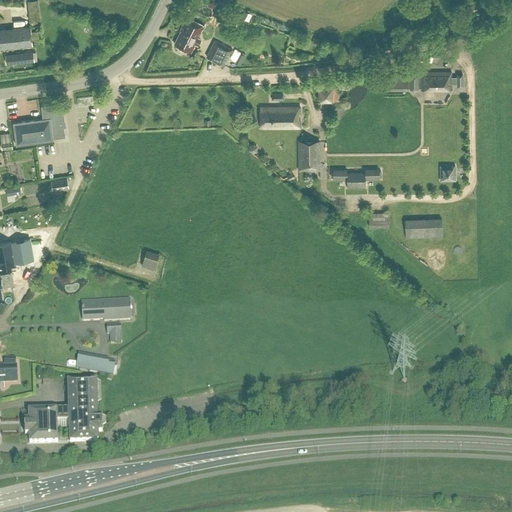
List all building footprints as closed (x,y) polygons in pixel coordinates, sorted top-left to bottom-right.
[(198,37),(205,25),(187,16),(181,29),(182,30),(175,43),(191,51),(195,43),(198,45),(201,39),(198,37)] [(0,47),(33,44),(31,25),(0,28),(0,47)] [(206,56),(222,63),(230,47),(214,39),(206,56)] [(34,60),(33,51),(12,53),(13,62),(34,60)] [(420,70),(409,70),(409,85),(420,86),(420,70)] [(451,83),(451,76),(451,71),(421,71),(421,89),(451,88),(451,83)] [(457,76),(451,76),(451,83),(457,83),(457,86),(463,86),(462,73),(457,73),(457,76)] [(386,76),(387,90),(406,89),(406,76),(386,76)] [(319,100),(332,100),(332,83),(318,83),(319,100)] [(97,104),(104,103),(103,95),(78,98),(79,104),(97,101),(97,104)] [(16,145),(54,140),(53,138),(65,136),(61,102),(41,105),(43,118),(13,122),(16,145)] [(260,107),(260,128),(300,127),(300,106),(260,107)] [(9,133),(0,134),(0,140),(1,151),(12,149),(9,133)] [(299,170),(320,169),(319,140),(298,141),(299,170)] [(440,180),(455,180),(455,165),(440,165),(440,180)] [(332,178),(346,178),(347,178),(347,171),(347,168),(332,168),(332,170),(331,170),(331,175),(332,175),(332,178)] [(365,171),(365,178),(379,178),(379,175),(380,175),(380,170),(379,170),(379,168),(365,168),(365,171)] [(365,171),(347,171),(347,178),(346,178),(346,186),(364,186),(364,178),(365,178),(365,171)] [(68,186),(67,178),(51,180),(53,189),(68,186)] [(7,194),(21,192),(19,186),(5,188),(7,194)] [(388,212),(369,213),(369,225),(388,225),(388,212)] [(22,261),(18,239),(6,242),(0,243),(0,267),(11,266),(10,263),(22,261)] [(154,269),(158,255),(146,252),(142,265),(154,269)] [(3,286),(14,284),(24,282),(23,278),(21,270),(1,274),(0,274),(0,296),(2,296),(0,287),(3,286)] [(104,322),(130,321),(129,301),(82,304),(83,322),(104,321),(104,322)] [(120,326),(105,327),(105,335),(121,335),(120,326)] [(115,364),(108,363),(79,358),(76,370),(100,374),(100,377),(105,378),(106,375),(113,376),(115,364)] [(3,360),(3,366),(0,366),(0,383),(5,383),(17,383),(16,360),(3,360)] [(59,383),(48,380),(45,392),(57,395),(59,383)] [(98,442),(98,433),(102,433),(102,419),(98,419),(96,382),(68,383),(69,411),(29,412),(29,421),(25,421),(25,436),(29,436),(30,445),(58,444),(57,422),(70,422),(70,443),(98,442)]
